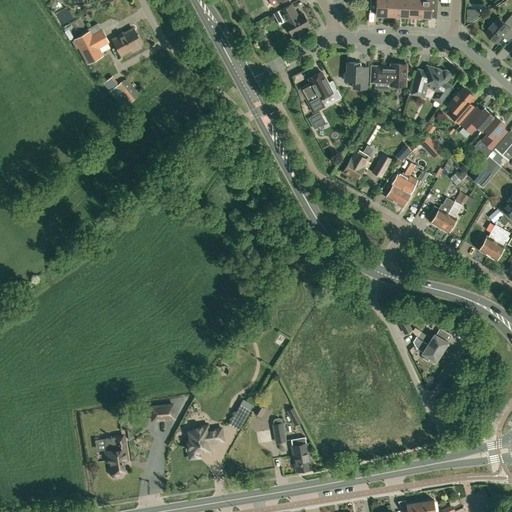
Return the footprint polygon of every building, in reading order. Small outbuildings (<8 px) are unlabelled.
[(262,0),(269,13),(275,10),(273,6),(284,0),(262,0)] [(386,16),(387,0),(369,0),(370,1),(376,1),(375,15),(386,16)] [(397,16),(397,0),(387,0),(386,16),(397,16)] [(408,0),(397,0),(397,16),(408,17),(408,0)] [(408,0),(408,17),(419,17),(419,0),(408,0)] [(419,0),(419,17),(430,18),(430,8),(437,8),(436,0),(419,0)] [(309,26),(302,13),(297,16),(290,4),(280,10),(286,22),(285,23),(291,35),(309,26)] [(467,18),(480,17),(479,8),(466,9),(467,18)] [(505,22),(499,17),(485,32),(497,42),(502,36),(509,41),(511,37),(511,14),(505,22)] [(141,44),(133,28),(113,39),(121,55),(130,49),(131,51),(133,52),(139,48),(140,47),(139,45),(141,44)] [(91,36),(89,32),(75,39),(88,63),(102,55),(98,47),(108,42),(102,30),(91,36)] [(269,39),(265,45),(270,49),(275,44),(269,39)] [(367,67),(360,67),(360,63),(347,62),(347,73),(345,73),(344,81),(353,81),(353,88),(366,89),(367,67)] [(390,67),(371,66),(370,82),(389,83),(389,85),(392,85),(395,88),(399,88),(402,86),(405,86),(406,66),(404,65),(390,64),(390,67)] [(425,71),(418,69),(411,93),(423,97),(426,86),(428,86),(428,85),(430,85),(437,90),(432,98),(440,103),(451,86),(445,82),(449,76),(449,74),(449,72),(446,70),(444,70),(442,71),(440,70),(440,71),(439,70),(437,69),(436,69),(436,68),(426,65),(425,71)] [(310,83),(300,88),(313,112),(341,97),(332,80),(327,83),(320,72),(308,78),(310,83)] [(132,100),(119,84),(110,91),(123,107),(132,100)] [(452,96),(452,98),(447,105),(453,111),(449,115),(458,123),(473,107),(468,102),(473,96),(463,87),(457,93),(455,92),(452,96)] [(484,108),(481,110),(476,106),(460,124),(470,133),(476,126),(481,131),(482,129),(493,116),(484,108)] [(313,128),(325,123),(319,111),(307,116),(313,128)] [(502,126),(504,124),(495,115),(493,116),(482,129),(487,134),(481,140),(491,149),(507,131),(502,126)] [(508,159),(511,153),(511,130),(489,155),(492,158),(498,151),(508,159)] [(428,135),(420,143),(433,157),(441,149),(428,135)] [(401,148),(407,154),(411,150),(405,144),(401,148)] [(358,148),(355,152),(351,159),(350,158),(343,171),(350,175),(348,178),(355,181),(356,179),(364,167),(368,169),(372,163),(366,160),(369,155),(358,148)] [(383,154),(372,171),(381,177),(391,159),(383,154)] [(470,177),(476,183),(486,171),(479,166),(470,177)] [(449,177),(456,184),(466,173),(459,167),(449,177)] [(422,169),(414,183),(421,186),(429,173),(422,169)] [(394,201),(402,187),(404,183),(407,178),(409,175),(403,172),(402,173),(402,174),(398,171),(391,183),(393,183),(386,194),(386,196),(387,197),(390,199),(391,199),(394,201)] [(409,185),(404,183),(402,187),(394,201),(398,203),(397,204),(401,206),(401,205),(403,206),(411,192),(406,189),(409,185)] [(511,194),(507,200),(509,201),(501,209),(511,218),(511,216),(511,194)] [(430,213),(434,216),(431,222),(432,223),(432,224),(435,226),(436,225),(439,227),(454,201),(446,197),(442,204),(444,205),(443,206),(440,205),(439,208),(434,205),(430,213)] [(446,231),(448,232),(456,218),(455,217),(462,205),(455,200),(454,201),(439,227),(443,229),(442,230),(446,232),(446,231)] [(502,228),(495,224),(488,237),(486,236),(478,250),(480,251),(479,252),(486,256),(502,228)] [(509,232),(502,228),(486,256),(493,260),(494,259),(496,260),(504,246),(502,245),(509,232)] [(403,316),(397,320),(405,334),(411,330),(403,316)] [(450,334),(454,327),(443,321),(440,327),(450,334)] [(418,337),(424,341),(442,351),(448,342),(434,333),(431,337),(422,332),(418,337)] [(424,341),(418,337),(416,336),(413,341),(416,347),(416,348),(422,352),(422,353),(423,354),(423,357),(427,360),(430,358),(436,362),(442,351),(424,341)] [(227,423),(238,428),(252,403),(241,398),(227,423)] [(259,416),(265,408),(258,403),(253,412),(259,416)] [(151,406),(152,419),(173,417),(172,404),(151,406)] [(286,410),(294,426),(301,421),(293,406),(286,410)] [(282,422),(282,423),(281,420),(280,419),(278,418),(275,418),(273,420),(273,421),(273,424),(276,441),(285,440),(282,422)] [(193,430),(188,430),(189,439),(186,440),(187,445),(186,446),(186,447),(185,448),(185,449),(186,450),(186,451),(187,452),(188,452),(189,458),(200,456),(199,451),(208,449),(207,442),(223,440),(221,427),(208,429),(208,424),(193,426),(193,430)] [(108,450),(106,451),(107,460),(110,460),(112,473),(114,475),(117,475),(118,472),(118,470),(125,469),(124,461),(129,460),(125,435),(106,438),(108,450)] [(296,470),(310,468),(306,443),(305,436),(291,439),(292,445),(296,470)] [(360,443),(340,446),(341,452),(361,449),(360,443)] [(434,511),(433,499),(419,501),(421,511),(434,511)] [(421,511),(419,501),(406,503),(407,511),(421,511)]
